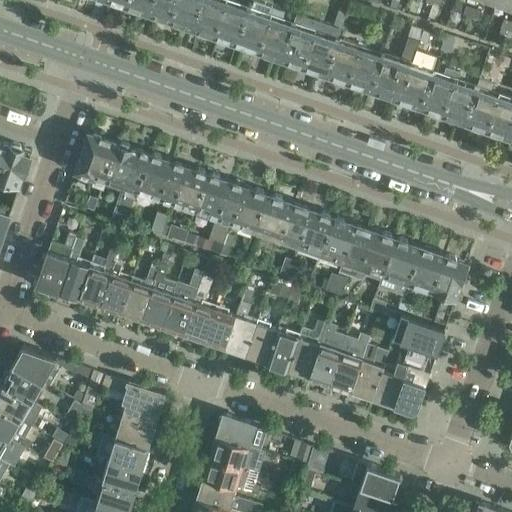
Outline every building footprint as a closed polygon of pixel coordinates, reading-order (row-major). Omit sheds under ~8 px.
[(111,0),(113,2),(118,4),(121,2),(129,5),(131,8),(136,10),(140,8),(146,11),(150,0),(111,0)] [(150,0),(146,11),(155,14),(157,17),(163,19),(166,17),(173,20),(175,23),(180,25),(184,24),(191,26),(199,0),(150,0)] [(247,6),(228,0),(199,0),(191,26),(199,29),(202,32),(207,34),(210,33),(217,35),(219,38),(224,40),(228,39),(235,41),(247,6)] [(511,0),(497,0),(496,3),(506,6),(505,9),(511,11),(511,0)] [(473,15),(476,6),(468,3),(465,12),(473,15)] [(247,6),(235,41),(244,44),(246,48),(252,50),(255,48),(262,50),(264,54),(269,55),(273,54),(280,56),(292,22),(247,6)] [(338,6),(332,22),(340,25),(346,9),(338,6)] [(481,18),(484,9),(476,6),(473,15),(481,18)] [(292,22),(280,56),(289,59),(290,63),(296,65),(300,63),(307,66),(308,69),(314,71),(318,69),(324,72),(336,37),(340,27),(296,11),(292,22)] [(511,19),(504,16),(501,25),(509,28),(511,19)] [(412,25),(409,35),(419,38),(422,29),(412,25)] [(374,28),(371,37),(380,40),(383,31),(374,28)] [(431,32),(422,29),(419,38),(427,41),(431,32)] [(419,38),(409,35),(402,54),(413,57),(419,38)] [(455,38),(447,35),(443,45),(452,48),(455,38)] [(336,37),(324,72),(333,75),(335,78),(340,80),(344,78),(351,81),(353,84),(359,86),(362,85),(369,87),(382,51),(381,50),(381,52),(336,37)] [(382,51),(369,87),(371,88),(373,91),(378,93),(382,92),(389,94),(401,57),(382,51)] [(401,57),(389,94),(409,101),(411,104),(416,106),(419,104),(432,68),(401,57)] [(432,68),(419,104),(429,107),(431,111),(436,112),(439,111),(446,114),(448,117),(454,119),(457,117),(464,119),(476,85),(457,78),(460,71),(445,66),(442,73),(433,70),(433,68),(432,68)] [(476,85),(464,119),(473,123),(474,126),(480,128),(483,126),(490,129),(492,132),(498,134),(501,132),(508,135),(511,123),(511,97),(490,90),(492,83),(478,78),(476,85)] [(88,131),(75,170),(79,172),(78,174),(77,177),(89,182),(91,178),(92,179),(92,181),(101,184),(102,182),(116,141),(100,136),(98,132),(93,131),(89,132),(88,131)] [(19,185),(31,150),(21,147),(20,144),(13,142),(10,143),(0,139),(0,178),(14,183),(19,185)] [(120,143),(116,141),(102,182),(123,189),(134,193),(135,191),(148,152),(131,146),(129,143),(124,141),(120,143)] [(135,191),(193,211),(206,172),(204,172),(203,168),(197,166),(194,168),(160,156),(158,153),(153,151),(149,153),(148,152),(135,191)] [(206,172),(193,211),(214,218),(228,223),(252,231),(265,193),(263,192),(261,189),(256,187),(252,188),(229,180),(218,176),(216,173),(212,171),(208,173),(206,172)] [(118,195),(110,218),(123,223),(134,193),(123,189),(120,195),(118,195)] [(85,205),(93,208),(98,195),(89,193),(85,205)] [(271,195),(265,193),(252,231),(278,240),(318,254),(331,215),(329,215),(327,211),(322,209),(318,211),(281,198),(280,195),(275,193),(271,195)] [(6,206),(0,203),(0,239),(11,208),(6,206)] [(157,209),(150,228),(161,231),(167,213),(157,209)] [(318,254),(316,258),(339,266),(337,271),(360,279),(365,275),(378,279),(393,236),(391,236),(389,232),(384,231),(381,232),(370,228),(344,220),(342,216),(336,214),(333,216),(331,215),(319,249),(318,254)] [(186,229),(183,238),(200,244),(218,250),(225,229),(228,223),(214,218),(208,236),(203,234),(186,229)] [(183,238),(187,227),(169,221),(164,234),(170,236),(171,234),(183,238)] [(225,229),(218,250),(232,255),(239,234),(225,229)] [(37,280),(38,281),(39,284),(46,286),(48,284),(58,287),(76,235),(66,232),(59,252),(48,248),(37,280)] [(76,235),(58,287),(66,290),(67,293),(74,296),(77,294),(78,294),(91,258),(80,254),(86,238),(76,235)] [(378,279),(377,282),(402,291),(405,284),(418,245),(407,241),(405,238),(400,236),(396,237),(393,236),(378,279)] [(102,262),(91,258),(78,294),(80,295),(81,298),(87,300),(90,298),(97,301),(112,259),(117,245),(108,242),(102,262)] [(117,245),(112,259),(120,262),(125,248),(117,245)] [(421,246),(418,245),(405,284),(429,292),(443,253),(432,250),(430,246),(425,245),(421,246)] [(445,254),(443,253),(430,292),(441,296),(433,318),(445,322),(449,313),(466,261),(456,258),(454,254),(449,253),(445,254)] [(158,262),(139,316),(149,319),(150,322),(157,324),(160,323),(175,280),(162,276),(168,259),(160,256),(158,262)] [(291,256),(285,273),(293,276),(298,259),(291,256)] [(112,259),(97,301),(108,305),(109,308),(115,310),(118,308),(119,308),(132,272),(118,267),(120,262),(112,259)] [(132,272),(119,308),(122,309),(123,313),(129,315),(132,313),(139,316),(158,262),(149,259),(143,276),(132,272)] [(246,278),(249,266),(242,264),(238,275),(246,278)] [(175,280),(160,323),(163,324),(164,327),(170,329),(173,327),(181,330),(201,271),(193,268),(187,284),(175,280)] [(323,277),(320,285),(331,289),(337,272),(331,270),(328,278),(323,277)] [(201,271),(181,330),(191,333),(192,337),(199,339),(201,337),(202,337),(215,301),(204,297),(212,274),(201,271)] [(344,275),(337,272),(331,289),(338,292),(344,275)] [(287,292),(291,281),(276,275),(272,287),(287,292)] [(287,292),(298,296),(303,282),(292,279),(291,281),(287,292)] [(234,312),(223,344),(232,348),(233,351),(239,353),(243,352),(244,352),(255,319),(245,315),(248,304),(247,303),(251,292),(242,289),(234,312)] [(386,301),(373,296),(370,307),(382,312),(385,305),(386,301)] [(425,306),(400,298),(397,305),(422,313),(425,306)] [(215,301),(202,337),(204,338),(206,341),(212,343),(215,342),(223,344),(234,312),(225,309),(227,305),(215,301)] [(385,305),(382,312),(389,314),(391,308),(385,305)] [(391,308),(389,314),(399,318),(401,313),(401,312),(391,308)] [(402,311),(401,312),(401,313),(399,318),(393,334),(392,333),(392,335),(410,341),(436,350),(444,326),(402,311)] [(255,319),(244,352),(245,352),(247,356),(253,358),(256,356),(266,359),(277,326),(267,323),(268,319),(256,315),(255,319)] [(320,341),(309,374),(318,377),(319,380),(325,382),(328,380),(329,381),(345,333),(333,329),(335,323),(327,321),(323,331),(320,341)] [(277,326),(266,359),(274,362),(275,365),(282,367),(285,366),(288,367),(300,330),(288,326),(287,330),(277,326)] [(300,330),(288,367),(289,370),(296,372),(299,370),(309,374),(320,341),(310,338),(312,334),(300,330)] [(358,338),(357,342),(365,345),(366,341),(368,334),(360,331),(358,338)] [(345,333),(329,381),(331,382),(332,385),(338,387),(342,385),(350,388),(365,345),(357,342),(358,338),(345,333)] [(365,345),(350,388),(360,391),(361,394),(367,396),(370,395),(372,395),(382,363),(387,348),(366,341),(365,345)] [(408,361),(394,403),(411,409),(411,410),(418,407),(417,406),(426,381),(436,350),(410,341),(404,360),(408,361)] [(58,355),(22,343),(18,351),(15,350),(10,359),(12,361),(12,362),(42,380),(49,383),(61,362),(76,371),(77,371),(89,378),(93,367),(58,355)] [(382,363),(372,395),(373,396),(375,399),(380,401),(383,399),(394,403),(408,361),(404,360),(397,358),(395,365),(384,361),(383,363),(382,363)] [(3,380),(2,383),(31,399),(42,380),(12,362),(11,363),(13,364),(10,369),(8,372),(5,370),(1,379),(3,380)] [(125,401),(121,414),(153,424),(153,422),(156,421),(157,416),(156,413),(163,392),(127,381),(119,378),(119,377),(93,367),(91,375),(89,378),(81,401),(84,402),(95,406),(101,384),(124,390),(121,400),(125,401)] [(0,405),(31,423),(42,405),(31,399),(2,383),(0,386),(0,405)] [(71,396),(79,400),(83,394),(75,389),(71,396)] [(73,399),(64,415),(74,420),(81,403),(73,399)] [(95,406),(84,402),(81,411),(92,414),(95,406)] [(0,430),(24,444),(29,447),(34,438),(25,434),(31,423),(0,405),(0,430)] [(219,426),(216,434),(249,444),(260,448),(267,426),(256,423),(223,411),(223,412),(222,414),(219,416),(217,422),(219,426)] [(121,414),(115,435),(146,445),(146,444),(149,442),(151,437),(149,434),(153,424),(121,414)] [(74,423),(63,442),(75,446),(82,425),(77,424),(74,423)] [(67,433),(56,427),(52,434),(63,440),(67,433)] [(0,455),(9,461),(13,463),(24,444),(0,430),(0,455)] [(103,431),(97,451),(109,455),(108,456),(140,466),(140,464),(143,463),(144,458),(143,455),(146,445),(115,435),(103,431)] [(213,446),(210,454),(252,468),(257,469),(264,449),(260,448),(249,444),(216,434),(216,435),(212,437),(210,443),(213,446)] [(53,460),(63,442),(54,437),(44,455),(53,460)] [(294,437),(289,453),(296,456),(301,440),(294,437)] [(313,443),(302,439),(296,459),(307,463),(312,447),(313,443)] [(307,463),(305,468),(314,470),(320,473),(327,452),(312,447),(307,463)] [(60,449),(56,462),(65,465),(69,452),(60,449)] [(206,466),(204,475),(236,485),(256,491),(259,483),(249,479),(252,468),(210,454),(210,455),(206,458),(204,463),(206,466)] [(0,476),(9,461),(0,455),(0,476)] [(140,466),(108,456),(102,477),(103,477),(133,486),(134,486),(136,484),(138,479),(136,476),(140,466)] [(357,458),(349,481),(392,495),(395,486),(398,486),(401,476),(399,475),(400,472),(367,462),(357,458)] [(36,466),(32,474),(34,475),(36,476),(42,479),(46,472),(36,466)] [(100,489),(96,500),(126,510),(126,508),(129,507),(131,501),(129,499),(133,486),(103,477),(102,477),(97,475),(75,468),(71,480),(83,484),(93,487),(100,489)] [(314,470),(305,468),(303,474),(300,483),(299,488),(307,491),(314,470)] [(300,483),(303,474),(289,469),(286,479),(300,483)] [(197,496),(230,506),(248,511),(257,511),(261,502),(234,494),(236,485),(204,475),(203,476),(200,478),(198,484),(200,487),(197,496)] [(26,486),(21,493),(31,499),(33,495),(42,479),(36,476),(29,488),(26,486)] [(360,485),(353,506),(372,511),(387,511),(389,506),(391,507),(395,497),(392,496),(392,495),(360,485)] [(89,511),(125,511),(126,510),(96,500),(80,496),(71,493),(59,489),(55,501),(76,508),(89,511)] [(21,493),(16,501),(26,507),(31,499),(21,493)] [(193,507),(191,511),(228,511),(230,506),(197,496),(197,497),(193,499),(191,504),(193,507)] [(334,500),(329,511),(372,511),(353,506),(334,500)] [(474,505),(472,511),(511,511),(480,500),(478,504),(474,505)]
